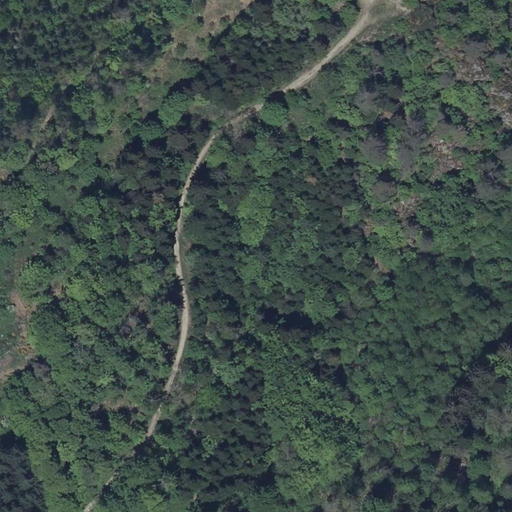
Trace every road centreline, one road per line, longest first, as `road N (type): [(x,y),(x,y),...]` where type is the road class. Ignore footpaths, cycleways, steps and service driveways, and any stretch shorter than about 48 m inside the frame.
road 1 (track): [(366,0),(370,15),(346,45),(215,142),(193,175),(180,204),(188,306),(179,361),(155,422),(89,511)]
road 2 (track): [(0,196),(15,196),(62,122),(85,65),(163,0)]
